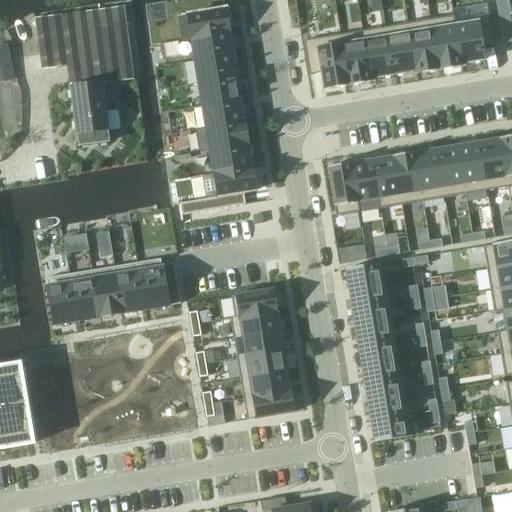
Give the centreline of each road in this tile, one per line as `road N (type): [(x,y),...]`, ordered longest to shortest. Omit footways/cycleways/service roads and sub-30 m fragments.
road 1 (residential): [(340,446),(0,504)]
road 2 (residential): [(287,124),(340,446)]
road 3 (residential): [(511,86),(287,124)]
road 4 (residential): [(266,0),(287,124)]
